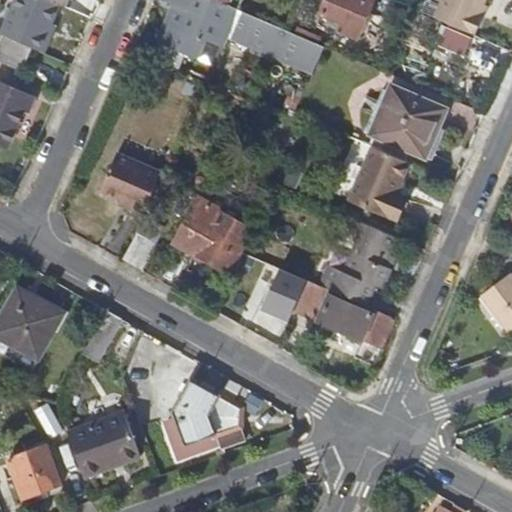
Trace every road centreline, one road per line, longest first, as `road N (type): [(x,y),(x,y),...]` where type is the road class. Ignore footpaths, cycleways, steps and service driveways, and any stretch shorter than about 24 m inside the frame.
road 1 (residential): [(375,431),(25,235)]
road 2 (residential): [(375,431),(511,114)]
road 3 (residential): [(25,235),(127,0)]
road 4 (residential): [(152,511),(375,431)]
road 5 (residential): [(511,508),(375,431)]
road 6 (residential): [(375,431),(511,382)]
